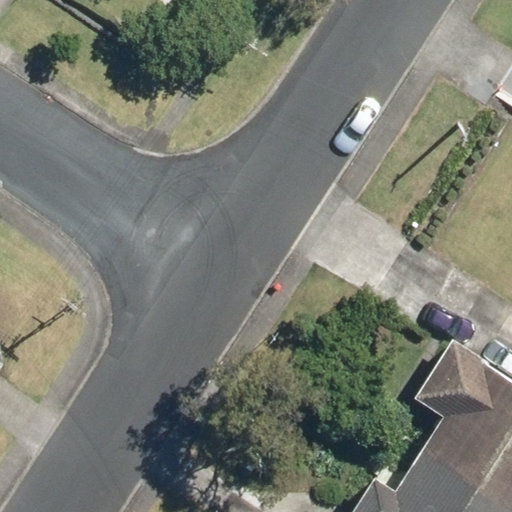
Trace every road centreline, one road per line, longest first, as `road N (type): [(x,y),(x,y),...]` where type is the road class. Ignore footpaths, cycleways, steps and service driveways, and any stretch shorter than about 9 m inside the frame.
road 1 (residential): [(228,271),(404,0)]
road 2 (residential): [(70,511),(228,271)]
road 3 (residential): [(228,271),(0,123)]
